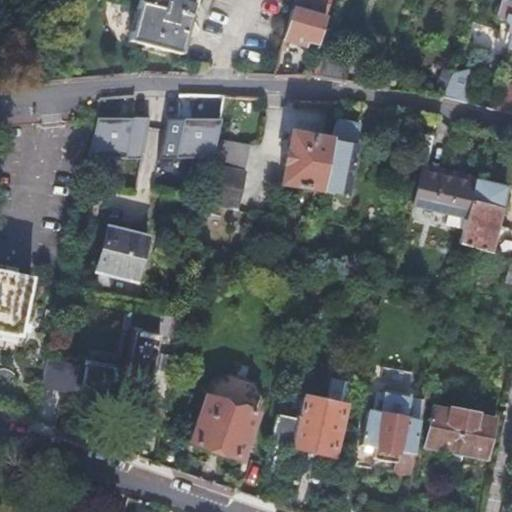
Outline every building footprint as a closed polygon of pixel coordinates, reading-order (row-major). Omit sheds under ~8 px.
[(136,0),(126,43),(178,56),(191,0),(136,0)] [(331,0),(295,0),(292,11),(283,41),(307,48),(309,42),(318,45),(325,20),(320,19),(324,8),(328,9),(331,0)] [(328,9),(324,8),(320,19),(325,20),(328,9)] [(341,64),(321,57),(313,79),(334,83),(341,64)] [(467,104),(476,78),(448,69),(439,95),(467,104)] [(509,114),(511,104),(511,85),(491,80),(483,106),(509,114)] [(173,116),(155,115),(153,156),(209,159),(212,98),(174,96),(173,116)] [(97,100),(93,119),(93,120),(121,125),(126,98),(97,100)] [(435,135),(415,130),(409,160),(429,164),(435,135)] [(279,185),(317,193),(327,144),(288,136),(287,141),(285,152),(279,185)] [(327,144),(317,193),(343,198),(353,145),(328,140),(327,144)] [(220,141),(207,206),(234,211),(246,147),(220,141)] [(153,172),(170,173),(171,157),(154,157),(153,172)] [(416,207),(468,218),(476,183),(425,172),(416,207)] [(468,218),(462,246),(492,252),(496,237),(499,221),(508,185),(477,178),(476,183),(468,218)] [(509,224),(499,221),(496,237),(506,239),(509,224)] [(100,238),(91,288),(106,292),(109,278),(131,282),(138,245),(100,238)] [(511,289),(511,258),(508,257),(501,287),(511,289)] [(0,335),(19,339),(29,280),(0,274),(0,335)] [(147,408),(164,411),(170,380),(153,376),(160,336),(132,331),(125,371),(85,364),(80,392),(120,399),(114,429),(141,438),(147,408)] [(349,380),(331,376),(326,401),(343,405),(349,380)] [(273,414),(268,442),(333,454),(343,405),(326,401),(301,396),(296,418),(273,414)] [(192,397),(182,445),(232,456),(242,407),(192,397)] [(435,406),(426,446),(485,460),(493,419),(435,406)] [(416,454),(423,422),(372,411),(365,443),(378,447),(376,457),(399,462),(401,452),(416,454)] [(100,511),(121,511),(126,500),(107,493),(100,511)]
